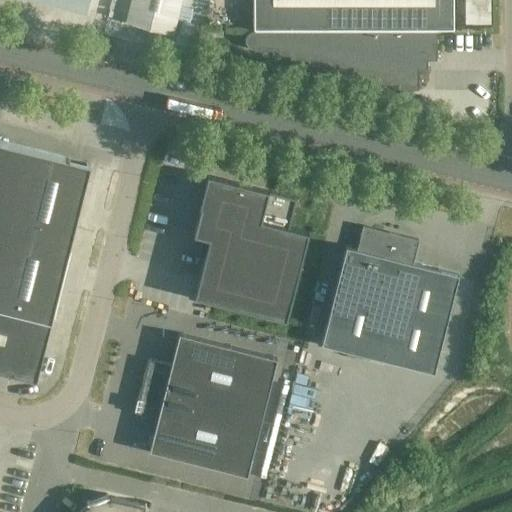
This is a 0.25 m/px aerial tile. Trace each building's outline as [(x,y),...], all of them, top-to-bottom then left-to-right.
[(40,0),(49,2),(87,12),(89,0),(40,0)] [(130,0),(125,21),(173,33),(181,0),(130,0)] [(272,55),(290,55),(290,60),(308,60),(308,65),(326,65),(326,69),(344,69),(344,74),(362,74),(362,79),(380,79),(380,84),(398,84),(398,88),(418,88),(418,68),(427,68),(427,59),(436,59),(436,28),(453,28),(452,0),(253,0),(253,30),(252,30),(251,31),(250,31),(249,32),(247,33),(246,35),(246,36),(245,37),(245,38),(245,39),(245,41),(245,42),(246,43),(246,44),(247,45),(248,46),(248,47),(250,48),(251,48),(252,49),(254,49),(254,50),(272,50),(272,55)] [(0,370),(35,379),(90,164),(0,141),(0,370)] [(296,197),(208,175),(193,234),(208,238),(194,296),(286,319),(308,231),(288,226),(296,197)] [(357,248),(345,245),(321,342),(433,370),(458,273),(412,262),(418,239),(362,225),(357,248)] [(148,359),(134,412),(157,418),(149,450),(246,474),(276,358),(179,333),(171,364),(148,359)] [(142,511),(144,504),(111,496),(109,497),(107,494),(86,501),(87,504),(85,505),(78,511),(142,511)]
